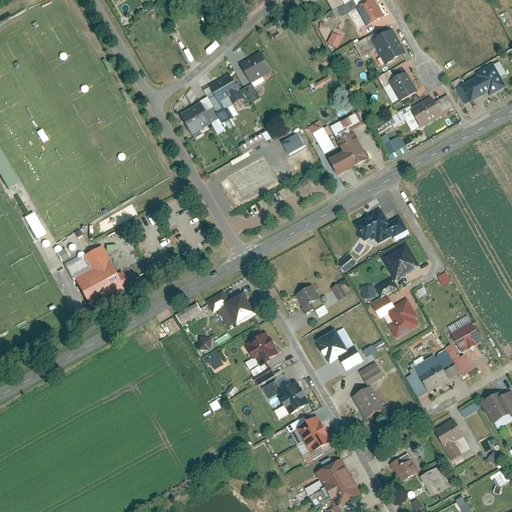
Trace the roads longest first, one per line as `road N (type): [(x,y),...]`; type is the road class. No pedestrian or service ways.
road 1 (tertiary): [(0,399),(243,259)]
road 2 (residential): [(365,458),(243,259)]
road 3 (residential): [(243,259),(154,102)]
road 4 (tertiary): [(243,259),(390,181)]
road 5 (residential): [(278,0),(154,102)]
road 6 (residential): [(365,458),(499,373)]
road 7 (tertiary): [(390,181),(511,112)]
road 8 (residential): [(390,181),(442,269),(417,283)]
road 9 (residential): [(154,102),(89,0)]
